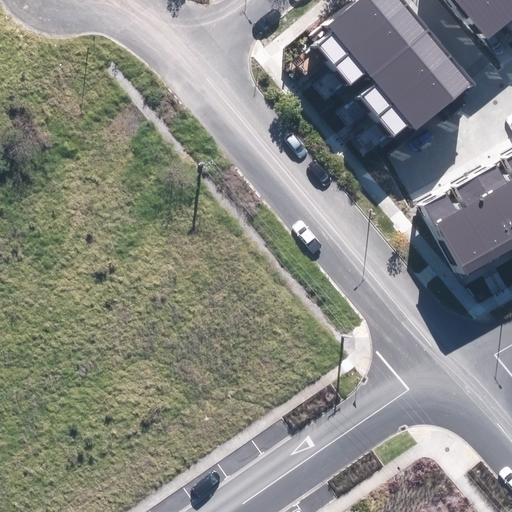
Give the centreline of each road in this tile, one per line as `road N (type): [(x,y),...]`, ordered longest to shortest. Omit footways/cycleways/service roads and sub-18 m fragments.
road 1 (residential): [(459,374),(183,53)]
road 2 (residential): [(240,511),(459,374)]
road 3 (residential): [(498,93),(417,0)]
road 4 (residential): [(498,93),(403,170)]
